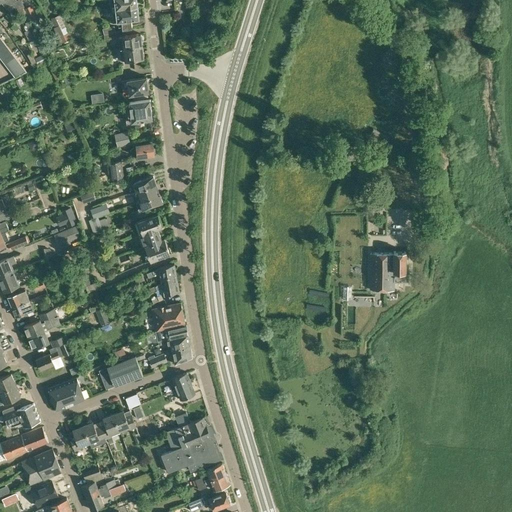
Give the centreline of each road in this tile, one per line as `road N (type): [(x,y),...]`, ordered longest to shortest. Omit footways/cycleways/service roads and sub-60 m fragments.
road 1 (tertiary): [(267,511),(217,336),(210,271),(210,204),(232,76)]
road 2 (residential): [(201,360),(159,71)]
road 3 (residential): [(48,419),(201,360)]
road 4 (residential): [(247,511),(201,360)]
road 5 (residential): [(0,298),(48,419)]
